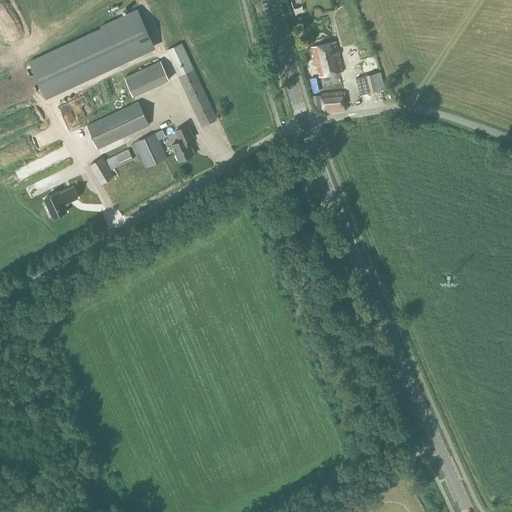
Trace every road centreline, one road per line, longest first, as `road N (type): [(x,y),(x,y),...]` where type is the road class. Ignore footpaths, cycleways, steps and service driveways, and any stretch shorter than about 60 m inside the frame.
road 1 (secondary): [(467,511),(304,123)]
road 2 (track): [(0,293),(235,157)]
road 3 (unclassified): [(511,139),(424,109),(304,123)]
road 4 (track): [(418,452),(304,511)]
road 5 (secondary): [(304,123),(268,0)]
